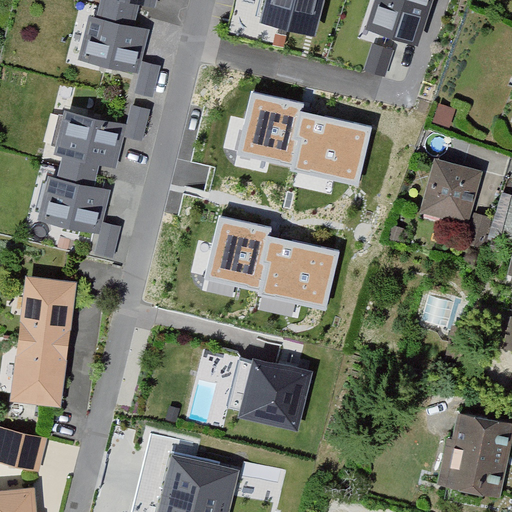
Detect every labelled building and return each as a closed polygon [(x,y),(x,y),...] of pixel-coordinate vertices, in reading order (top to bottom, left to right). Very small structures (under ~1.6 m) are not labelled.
[(154,0),(100,0),(97,16),(89,14),(77,60),(139,76),(142,63),(151,28),(134,24),(139,5),(152,9),(154,0)] [(261,0),(256,20),(316,36),(324,0),(261,0)] [(420,0),(370,0),(364,24),(409,37),(420,0)] [(384,74),(393,49),(382,46),(374,70),(384,74)] [(134,95),(153,100),(161,68),(142,63),(139,76),(134,95)] [(305,105),(253,93),(239,153),(289,165),(288,171),(358,187),(372,129),(303,113),(305,105)] [(123,126),(120,141),(141,146),(149,113),(128,108),(123,126)] [(120,141),(123,126),(65,112),(54,157),(62,159),(58,177),(49,175),(37,224),(100,239),(104,226),(113,189),(94,184),(99,163),(114,167),(120,141)] [(484,170),(435,157),(421,210),(470,223),(484,170)] [(511,273),(511,192),(502,190),(490,235),(511,240),(511,253),(507,272),(511,273)] [(273,229),(220,217),(206,277),(257,289),(256,295),(326,311),(340,253),(271,237),(273,229)] [(100,239),(96,258),(120,264),(128,232),(104,226),(100,239)] [(76,281),(24,275),(11,403),(63,408),(76,281)] [(511,312),(509,312),(498,342),(511,346),(511,312)] [(312,373),(251,358),(236,418),(297,433),(312,373)] [(502,496),(511,441),(511,423),(454,413),(441,485),(502,496)] [(46,440),(0,428),(0,458),(39,468),(46,440)] [(230,511),(240,472),(171,455),(157,511),(230,511)] [(35,511),(34,490),(0,492),(0,511),(35,511)]
